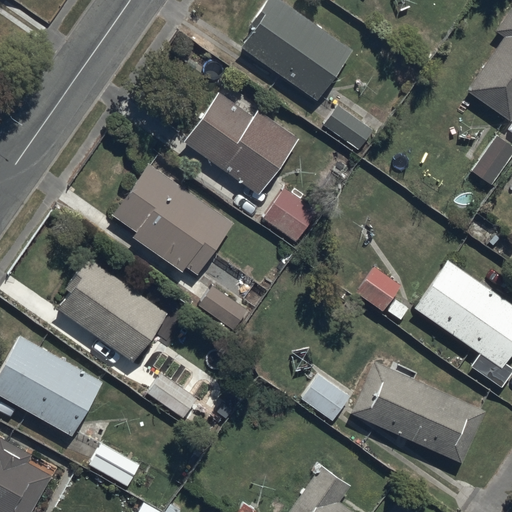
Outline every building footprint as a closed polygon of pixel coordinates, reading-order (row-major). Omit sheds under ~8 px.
[(250,30),(238,47),(314,100),(349,49),(278,0),(262,0),(244,26),(250,30)] [(465,90),(507,120),(511,113),(511,1),(492,30),(503,38),(465,90)] [(215,92),(181,141),(256,194),(295,138),(254,109),(250,116),(215,92)] [(337,104),(321,125),(355,152),(371,131),(337,104)] [(487,187),(511,150),(511,147),(494,135),(467,174),(487,187)] [(231,224),(146,164),(109,214),(134,233),(132,237),(179,270),(182,267),(194,276),(231,224)] [(282,187),(260,218),(293,241),(315,210),(282,187)] [(85,257),(73,274),(63,288),(69,292),(57,309),(129,361),(163,313),(85,257)] [(511,348),(511,306),(445,260),(412,308),(477,353),(468,366),(499,388),(511,370),(511,369),(502,362),(511,348)] [(371,267),(354,292),(380,311),(382,308),(400,320),(407,309),(391,298),(399,286),(371,267)] [(210,284),(195,304),(231,330),(245,310),(210,284)] [(17,335),(0,365),(0,394),(72,434),(101,382),(17,335)] [(372,359),(349,412),(458,463),(482,410),(413,378),(416,372),(393,361),(390,367),(372,359)] [(347,396),(316,372),(299,397),(329,420),(347,396)] [(158,373),(145,392),(181,417),(194,398),(158,373)] [(0,511),(29,511),(55,466),(0,435),(0,511)] [(99,442),(86,464),(126,486),(139,464),(99,442)] [(318,465),(285,511),(351,511),(336,501),(346,486),(318,465)]
